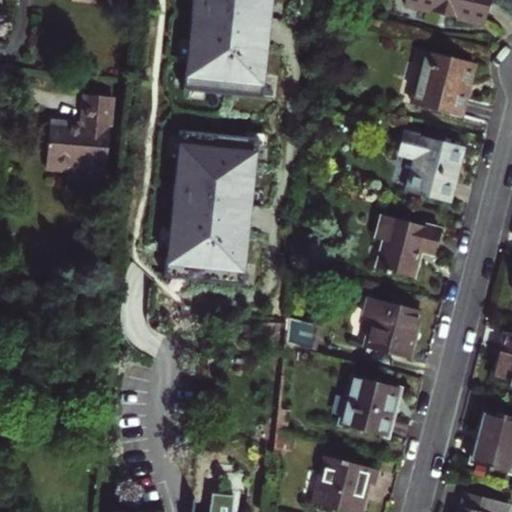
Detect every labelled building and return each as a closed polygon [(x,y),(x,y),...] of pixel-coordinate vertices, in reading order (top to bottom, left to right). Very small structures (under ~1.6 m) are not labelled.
[(270,0),(189,0),(181,90),(261,98),(270,0)] [(404,0),(404,4),(484,24),(490,0),(404,0)] [(425,50),(412,103),(460,116),(474,62),(425,50)] [(68,166),(106,170),(112,97),(85,95),(82,125),(50,122),(45,168),(68,171),(68,166)] [(257,138),(177,129),(162,277),(242,285),(257,138)] [(403,132),(398,152),(415,157),(414,164),(412,164),(410,171),(412,171),(407,190),(449,201),(458,165),(456,164),(460,146),(403,132)] [(378,268),(413,277),(420,249),(436,253),(442,229),(384,214),(377,238),(385,240),(378,268)] [(420,309),(370,297),(365,316),(373,318),(366,347),(408,358),(420,309)] [(286,342),(313,349),(319,326),(289,318),(286,342)] [(511,332),(505,331),(493,380),(511,384),(511,332)] [(339,424),(388,437),(400,387),(352,375),(339,424)] [(278,419),(288,420),(289,409),(279,408),(278,419)] [(511,415),(485,409),(471,462),(510,472),(511,464),(511,415)] [(104,461),(134,465),(140,416),(110,413),(104,461)] [(277,429),(275,447),(292,449),(294,432),(277,429)] [(318,505),(345,511),(360,511),(368,483),(375,485),(379,470),(324,455),(320,472),(326,474),(318,505)] [(320,472),(312,503),(318,505),(326,474),(320,472)] [(460,505),(457,511),(508,511),(511,503),(464,491),(461,505),(460,505)] [(233,511),(235,496),(213,494),(211,511),(233,511)]
